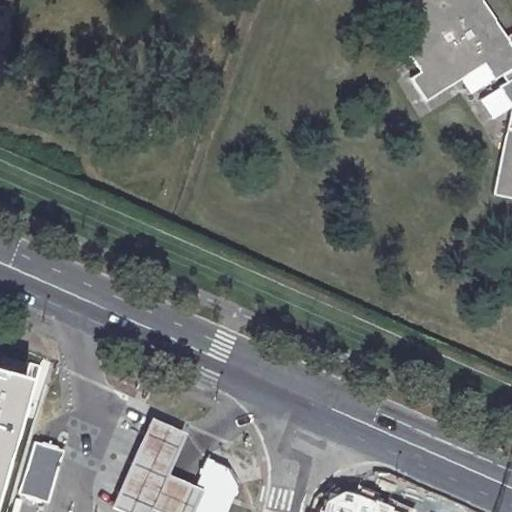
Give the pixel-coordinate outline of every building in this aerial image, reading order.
[(416,67),(419,71),(409,78),(423,100),(459,78),(482,63),(492,78),(498,87),(510,106),(500,153),(491,193),(511,197),(511,32),(509,34),(504,37),(480,0),(408,0),(426,27),(401,43),(416,67)] [(482,63),(459,78),(469,93),(492,78),(482,63)] [(491,118),(510,106),(498,87),(479,99),(491,118)] [(0,360),(0,454),(25,368),(0,360)] [(146,426),(108,511),(184,511),(191,498),(192,494),(160,482),(178,441),(146,426)] [(27,442),(12,494),(42,503),(58,450),(50,448),(51,446),(35,441),(34,444),(27,442)] [(191,498),(184,511),(222,511),(232,490),(224,473),(206,465),(192,494),(191,498)] [(399,511),(350,491),(348,501),(328,496),(323,511),(399,511)]
